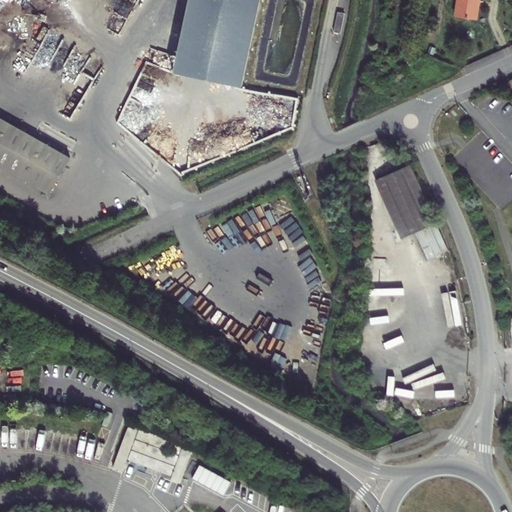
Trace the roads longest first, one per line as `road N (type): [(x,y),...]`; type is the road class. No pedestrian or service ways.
road 1 (unclassified): [(99,251),(370,126),(410,121)]
road 2 (unclassified): [(486,356),(472,268),(410,121)]
road 3 (secondary): [(414,474),(364,465),(197,376)]
road 4 (secondary): [(197,376),(343,473),(379,511)]
road 5 (secondary): [(0,270),(197,376)]
road 6 (unknown): [(438,357),(411,352),(390,316),(399,277),(422,271)]
